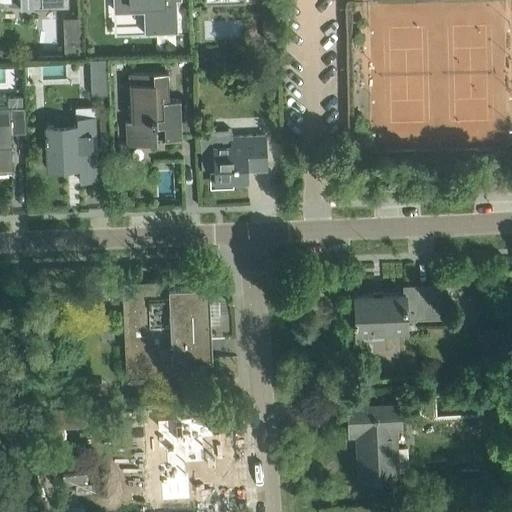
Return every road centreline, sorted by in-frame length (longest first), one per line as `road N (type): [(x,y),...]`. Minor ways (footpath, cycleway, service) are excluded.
road 1 (residential): [(270,511),(253,233)]
road 2 (tertiary): [(511,222),(253,233)]
road 3 (tertiary): [(253,233),(0,241)]
